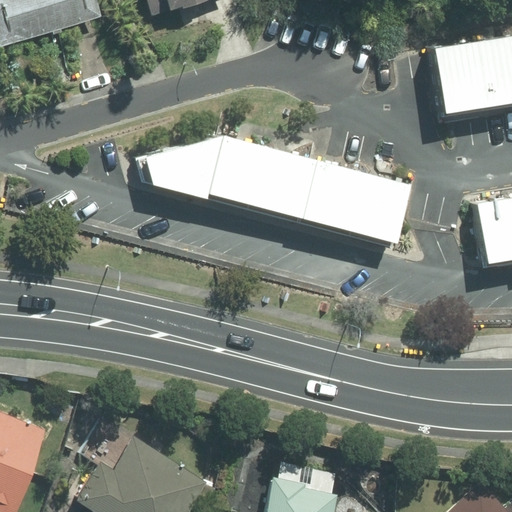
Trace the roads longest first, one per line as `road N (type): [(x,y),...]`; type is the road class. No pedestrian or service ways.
road 1 (secondary): [(21,308),(427,397),(511,404)]
road 2 (unclassified): [(291,56),(0,135)]
